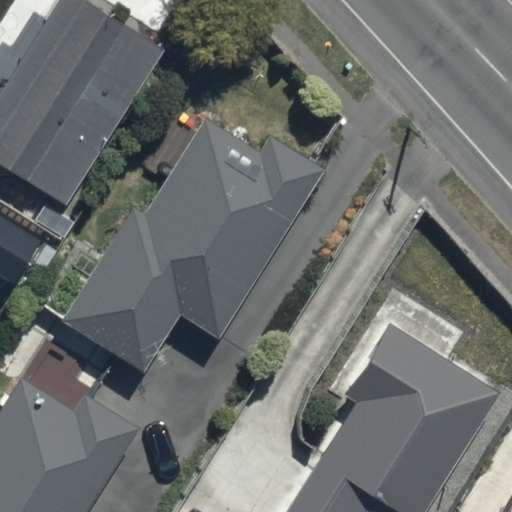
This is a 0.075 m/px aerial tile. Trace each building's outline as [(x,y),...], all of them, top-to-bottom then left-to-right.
[(0,173),(61,212),(160,54),(73,0),(57,0),(49,14),(37,6),(8,51),(0,46),(0,173)] [(214,344),(321,177),(267,142),(255,161),(201,127),(139,223),(129,217),(58,327),(139,379),(177,320),(214,344)] [(0,283),(11,290),(36,247),(0,226),(0,283)] [(426,511),(498,399),(385,328),(337,404),(346,410),(281,511),(426,511)] [(87,511),(134,435),(76,399),(66,416),(16,386),(0,411),(0,511),(87,511)]
